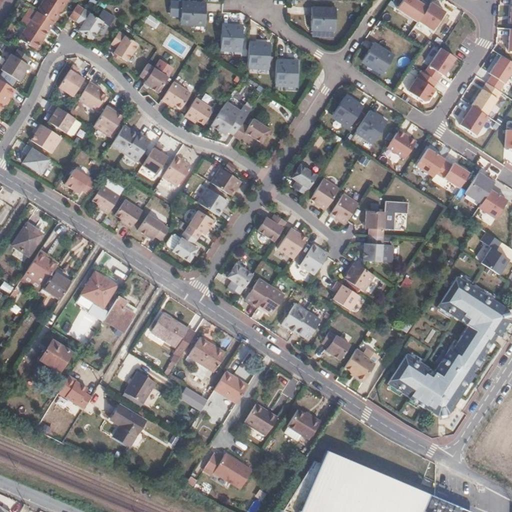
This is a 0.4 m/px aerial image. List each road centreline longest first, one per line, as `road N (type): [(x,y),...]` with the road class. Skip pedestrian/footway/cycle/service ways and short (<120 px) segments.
road 1 (residential): [(0,153),(55,52),(77,46),(104,61),(171,127),(271,179)]
road 2 (residential): [(193,298),(448,461)]
road 3 (residential): [(0,176),(193,298)]
road 4 (unknown): [(98,238),(22,354)]
road 5 (residential): [(226,4),(257,6),(339,68)]
road 6 (residential): [(193,298),(266,187)]
road 7 (residential): [(271,179),(339,68)]
road 8 (residential): [(431,126),(484,43),(486,14)]
